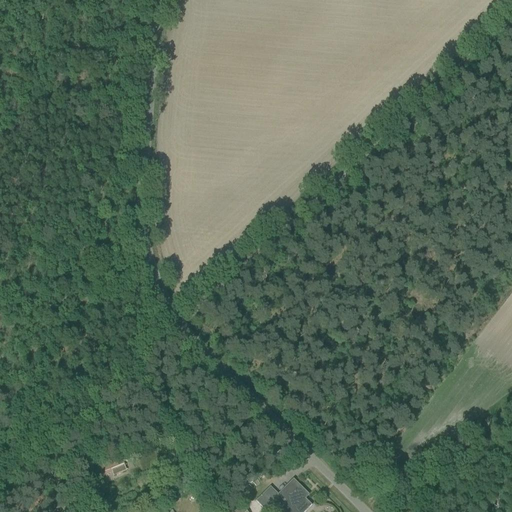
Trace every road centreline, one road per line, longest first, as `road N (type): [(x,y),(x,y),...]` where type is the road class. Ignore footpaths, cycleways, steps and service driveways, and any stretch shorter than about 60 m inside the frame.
road 1 (unclassified): [(365,511),(272,424),(161,278),(146,238),(143,191),(160,0)]
road 2 (track): [(511,30),(503,23),(188,319)]
road 3 (track): [(3,511),(97,396),(188,319)]
